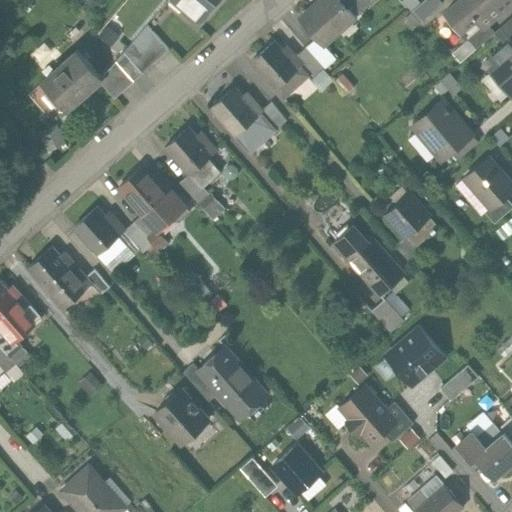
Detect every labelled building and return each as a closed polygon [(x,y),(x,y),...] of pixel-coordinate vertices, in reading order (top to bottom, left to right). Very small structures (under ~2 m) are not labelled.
[(103,8),(94,0),(89,0),(82,7),(94,18),(103,8)] [(221,0),(177,0),(170,8),(182,18),(192,7),(206,19),(221,0)] [(340,0),(322,0),(298,22),(316,41),(322,48),(356,17),(342,1),(340,0)] [(342,0),(342,1),(356,17),(374,0),(342,0)] [(411,13),(419,7),(413,0),(409,0),(402,6),(410,15),(411,13)] [(422,26),(445,7),(438,0),(427,0),(419,7),(411,13),(415,18),(422,26)] [(511,0),(462,0),(444,15),(466,42),(511,2),(511,0)] [(422,26),(415,18),(405,26),(413,34),(422,26)] [(96,76),(104,86),(117,98),(171,48),(150,26),(96,76)] [(77,27),(67,37),(77,47),(87,37),(77,27)] [(106,29),(97,38),(109,50),(118,41),(106,29)] [(280,39),(251,64),(283,100),(312,75),(296,58),(280,39)] [(316,41),(306,50),(321,67),(323,69),(333,60),(322,48),(316,41)] [(306,50),(296,58),(312,75),(321,67),(306,50)] [(42,83),(70,115),(104,86),(96,76),(76,53),(42,83)] [(511,58),(491,76),(511,99),(511,58)] [(347,75),(338,82),(350,96),(358,90),(347,75)] [(239,86),(212,110),(253,155),(279,131),(263,113),(239,86)] [(443,102),(412,128),(441,163),(472,137),(443,102)] [(274,103),(263,113),(279,131),(290,121),(274,103)] [(58,127),(42,134),(50,151),(66,144),(58,127)] [(187,130),(164,150),(189,178),(190,180),(191,179),(213,160),(217,156),(204,140),(199,145),(187,130)] [(460,184),(492,219),(511,200),(511,182),(489,158),(460,184)] [(223,172),(213,160),(191,179),(201,191),(223,172)] [(158,186),(143,169),(120,188),(143,215),(161,235),(175,223),(187,212),(162,182),(158,186)] [(191,179),(190,180),(189,178),(180,186),(202,212),(212,203),(201,191),(191,179)] [(408,193),(385,214),(409,240),(432,220),(408,193)] [(202,212),(211,222),(225,209),(217,200),(212,203),(202,212)] [(97,207),(71,230),(102,264),(132,237),(126,230),(111,214),(107,218),(97,207)] [(143,215),(134,223),(152,243),(161,235),(143,215)] [(152,243),(134,223),(126,230),(132,237),(143,250),(145,252),(153,245),(152,243)] [(175,223),(161,235),(152,243),(153,245),(159,252),(183,232),(175,223)] [(353,224),(334,242),(382,295),(402,277),(353,224)] [(132,237),(102,264),(113,276),(143,250),(132,237)] [(67,313),(94,289),(85,279),(65,257),(60,261),(51,250),(29,269),(67,313)] [(109,290),(93,271),(85,279),(94,289),(101,297),(109,290)] [(2,278),(0,278),(0,330),(5,336),(18,325),(23,330),(41,315),(14,285),(10,288),(2,278)] [(217,296),(204,308),(214,319),(227,308),(217,296)] [(406,317),(388,297),(372,312),(391,331),(406,317)] [(420,326),(386,355),(412,386),(446,358),(420,326)] [(5,336),(0,330),(0,345),(7,354),(15,347),(5,336)] [(511,340),(489,362),(496,371),(511,355),(511,340)] [(15,347),(7,354),(15,362),(26,352),(19,344),(15,347)] [(7,354),(0,345),(0,361),(9,372),(17,365),(15,362),(7,354)] [(193,370),(219,401),(238,424),(267,400),(221,346),(193,370)] [(0,380),(9,372),(0,361),(0,380)] [(17,365),(9,372),(17,382),(25,374),(17,365)] [(361,366),(351,374),(357,382),(367,374),(361,366)] [(190,367),(180,375),(209,409),(219,401),(193,370),(190,367)] [(476,378),(467,367),(442,389),(451,400),(476,378)] [(92,376),(82,385),(91,395),(101,387),(92,376)] [(208,421),(178,387),(150,412),(180,446),(208,421)] [(338,410),(371,447),(386,434),(398,424),(387,412),(364,387),(338,410)] [(398,424),(386,434),(394,443),(413,424),(395,405),(387,412),(398,424)] [(289,430),(296,438),(310,427),(303,419),(289,430)] [(67,422),(56,431),(66,442),(76,433),(67,422)] [(36,428),(26,436),(33,444),(43,435),(36,428)] [(459,447),(494,486),(511,469),(511,440),(511,439),(506,434),(491,448),(476,431),(459,447)] [(322,470),(297,442),(270,466),(296,495),(299,493),(323,471),(322,470)] [(278,485),(255,458),(242,470),(265,497),(278,485)] [(432,466),(445,480),(453,473),(440,459),(432,466)] [(91,465),(58,493),(74,511),(124,511),(128,509),(91,465)] [(407,504),(414,511),(460,511),(465,508),(445,486),(435,495),(427,486),(407,504)]
